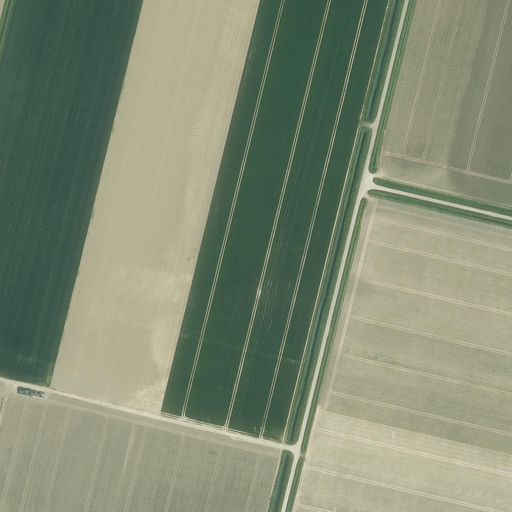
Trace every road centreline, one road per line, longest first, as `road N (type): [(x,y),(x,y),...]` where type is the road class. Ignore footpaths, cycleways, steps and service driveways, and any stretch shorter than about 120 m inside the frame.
road 1 (unclassified): [(282,511),(362,184)]
road 2 (track): [(297,450),(0,379)]
road 3 (unclassified): [(362,184),(406,0)]
road 4 (unclassified): [(511,219),(362,184)]
